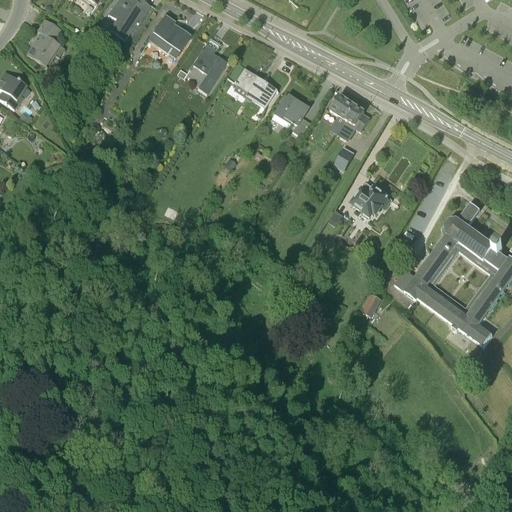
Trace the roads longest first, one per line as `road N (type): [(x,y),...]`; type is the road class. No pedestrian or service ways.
road 1 (secondary): [(391,96),(211,0)]
road 2 (secondary): [(511,159),(391,96)]
